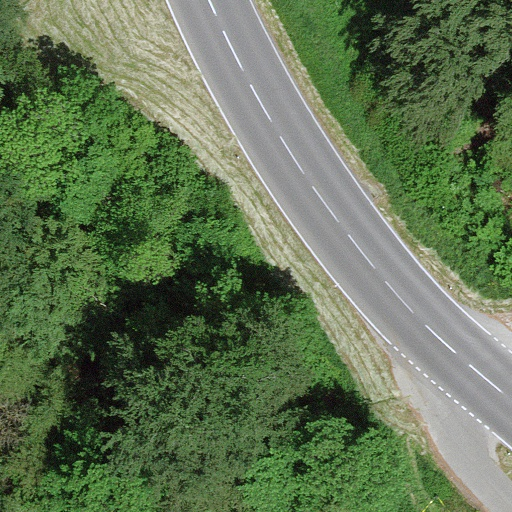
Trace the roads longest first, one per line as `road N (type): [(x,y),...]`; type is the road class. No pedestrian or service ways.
road 1 (secondary): [(211,0),(308,179),(406,306),(453,350)]
road 2 (residential): [(453,350),(472,458),(511,508)]
